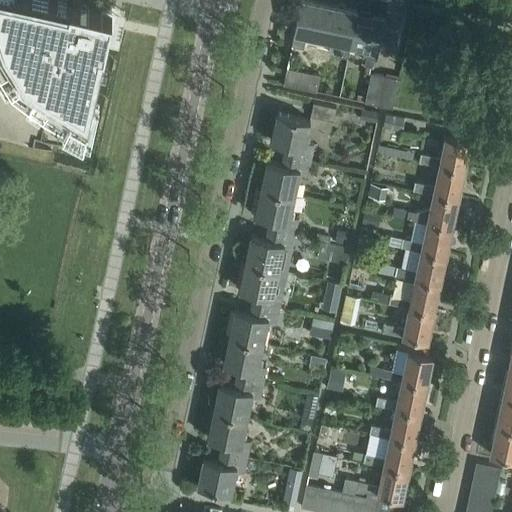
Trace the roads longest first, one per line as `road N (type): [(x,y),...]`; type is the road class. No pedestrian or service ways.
road 1 (residential): [(158,510),(266,0)]
road 2 (unclassified): [(118,449),(216,0)]
road 3 (residential): [(448,511),(511,222)]
